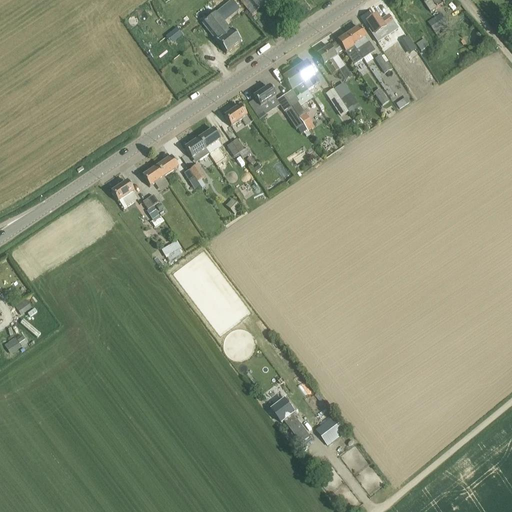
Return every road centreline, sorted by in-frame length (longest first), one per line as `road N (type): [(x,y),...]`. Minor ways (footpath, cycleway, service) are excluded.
road 1 (unclassified): [(376,511),(511,403),(511,59),(463,0)]
road 2 (secondary): [(0,241),(356,0)]
